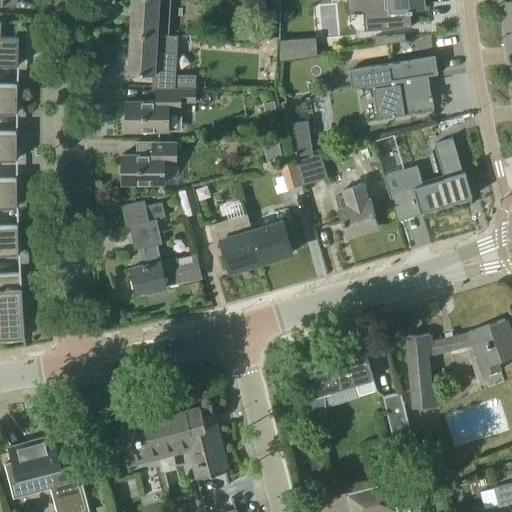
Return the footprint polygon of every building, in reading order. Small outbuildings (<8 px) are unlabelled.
[(156,33),(156,35),(167,35),(169,0),(132,0),(131,33),(156,33)] [(382,28),(391,28),(411,26),(409,8),(425,7),(424,0),(390,0),(392,10),(380,11),(382,28)] [(0,22),(0,64),(19,65),(20,37),(1,37),(2,23),(0,22)] [(172,79),(172,75),(164,74),(167,35),(156,35),(156,33),(131,33),(128,72),(155,74),(154,87),(158,87),(172,87),(172,79)] [(279,38),(281,56),(316,53),(315,34),(279,38)] [(384,116),(378,116),(378,118),(434,109),(433,99),(434,99),(433,95),(432,95),(428,75),(428,74),(437,72),(435,57),(351,70),(353,85),(375,82),(376,87),(374,88),(374,89),(379,88),(384,116)] [(172,79),(172,87),(196,88),(196,75),(176,75),(172,75),(172,79)] [(0,84),(0,112),(18,112),(19,84),(0,84)] [(196,88),(158,87),(158,101),(127,101),(127,131),(182,131),(182,102),(196,102),(196,88)] [(364,115),(374,114),(373,94),(363,94),(364,115)] [(310,117),(292,118),(294,152),(312,151),(310,117)] [(0,159),(18,159),(18,131),(0,131),(0,159)] [(386,174),(384,175),(398,221),(432,210),(431,209),(470,197),(471,197),(473,196),(465,171),(463,172),(453,138),(452,139),(435,144),(444,175),(445,178),(424,184),(423,181),(417,165),(400,170),(399,170),(386,174)] [(122,184),(164,184),(164,165),(176,165),(176,141),(152,141),(152,154),(122,154),(122,184)] [(302,185),(315,182),(307,156),(294,160),(302,185)] [(288,189),(302,185),(294,160),(280,164),(283,176),(272,179),(277,194),(289,190),(288,189)] [(0,206),(19,206),(18,178),(0,178),(0,206)] [(379,226),(371,199),(368,200),(363,184),(345,189),(346,194),(336,197),(340,208),(339,208),(348,236),(379,226)] [(185,214),(186,217),(201,212),(193,187),(178,191),(178,192),(179,192),(185,214)] [(146,206),(145,201),(122,206),(126,225),(129,225),(130,225),(135,249),(140,248),(144,247),(148,264),(143,265),(137,266),(132,267),(137,292),(167,286),(167,285),(203,277),(198,255),(162,263),(161,263),(157,244),(158,244),(162,243),(157,219),(157,218),(151,219),(149,220),(146,206)] [(262,261),(253,230),(248,214),(211,225),(216,242),(221,241),(230,271),(262,261)] [(253,230),(262,261),(293,252),(289,236),(295,235),(291,219),(284,221),(253,230)] [(0,254),(21,253),(19,225),(0,226),(0,254)] [(0,339),(24,338),(24,337),(25,337),(21,272),(0,273),(0,339)] [(501,370),(498,361),(511,356),(511,333),(511,334),(505,319),(469,332),(432,341),(430,334),(408,336),(414,408),(436,406),(434,388),(431,387),(428,355),(473,343),(484,376),(501,370)] [(329,357),(332,369),(310,375),(316,394),(307,397),(309,421),(328,420),(325,392),(356,383),(359,395),(377,390),(368,358),(366,359),(362,347),(329,357)] [(383,396),(393,437),(411,433),(401,392),(383,396)] [(186,411),(118,429),(127,465),(190,449),(197,479),(226,471),(228,471),(216,424),(214,414),(211,415),(211,413),(208,414),(209,415),(207,416),(206,415),(204,415),(201,406),(186,410),(186,411)] [(14,462),(7,464),(9,474),(11,481),(15,497),(23,495),(61,485),(67,509),(58,511),(89,511),(72,443),(60,446),(56,447),(53,435),(10,446),(14,462)] [(511,511),(511,482),(494,487),(494,488),(481,492),(485,509),(499,506),(511,502),(511,511)] [(387,511),(396,510),(390,484),(349,495),(353,511),(387,511)]
